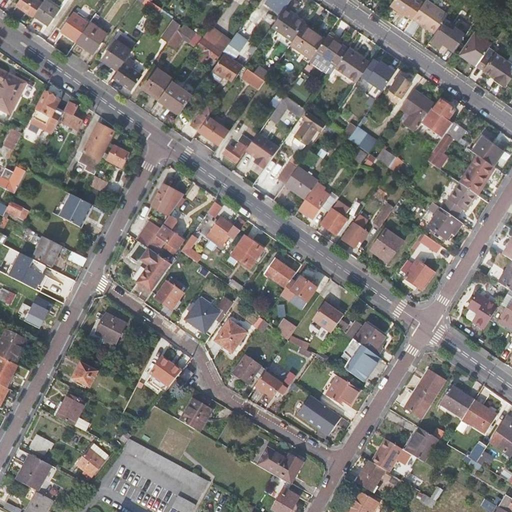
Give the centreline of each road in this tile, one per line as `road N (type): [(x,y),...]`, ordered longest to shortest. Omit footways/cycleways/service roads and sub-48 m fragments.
road 1 (residential): [(160,138),(426,326)]
road 2 (residential): [(92,278),(196,351),(213,387),(231,401),(340,464)]
road 3 (residential): [(511,125),(322,0)]
road 4 (residential): [(0,456),(92,278)]
road 5 (residential): [(0,28),(160,138)]
road 6 (residential): [(340,464),(426,326)]
road 7 (residential): [(426,326),(511,191)]
road 8 (residential): [(92,278),(160,138)]
